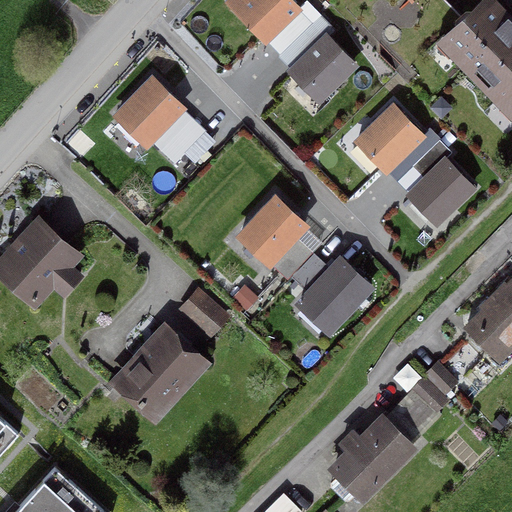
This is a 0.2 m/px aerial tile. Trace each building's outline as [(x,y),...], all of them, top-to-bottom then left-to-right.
[(298,12),(286,0),(251,0),(237,13),(265,42),(298,12)] [(511,32),(488,5),(441,46),(509,122),(511,119),(511,32)] [(354,68),(328,39),(293,71),(320,100),(354,68)] [(188,106),(153,71),(113,112),(148,146),(188,106)] [(424,131),(392,99),(353,138),(387,173),(390,170),(427,133),(424,131)] [(427,133),(390,170),(408,190),(445,153),(447,155),(452,150),(430,125),(424,131),(427,133)] [(447,155),(445,153),(408,190),(406,191),(438,224),(477,185),(447,155)] [(309,223),(275,191),(237,233),(271,264),(272,263),(298,235),(309,223)] [(84,254),(39,213),(0,255),(0,274),(35,307),(54,286),(64,295),(83,274),(73,265),(84,254)] [(292,274),(314,251),(298,235),(272,263),(288,278),(292,274)] [(307,289),(330,265),(314,251),(292,274),(307,289)] [(375,285),(341,253),(330,265),(307,289),(296,300),(330,333),(375,285)] [(505,278),(492,291),(511,313),(511,275),(507,280),(505,278)] [(259,296),(244,283),(232,296),(247,309),(259,296)] [(231,317),(201,288),(182,308),(212,337),(231,317)] [(482,306),(464,323),(497,358),(511,344),(511,313),(492,291),(479,304),(482,306)] [(165,318),(110,380),(158,422),(213,360),(165,318)] [(0,451),(19,431),(0,413),(0,451)] [(415,452),(379,418),(333,469),(369,502),(415,452)] [(108,511),(55,464),(11,511),(108,511)] [(299,511),(293,502),(283,511),(299,511)]
